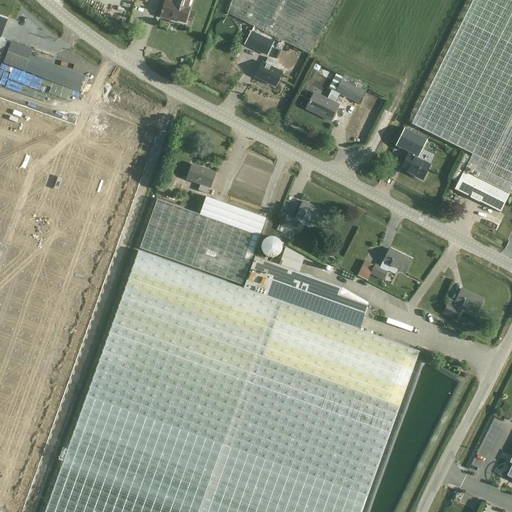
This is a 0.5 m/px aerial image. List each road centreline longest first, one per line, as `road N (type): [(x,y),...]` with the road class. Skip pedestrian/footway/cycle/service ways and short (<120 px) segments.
road 1 (tertiary): [(511,268),(143,73),(48,0)]
road 2 (unclassified): [(511,331),(422,511)]
